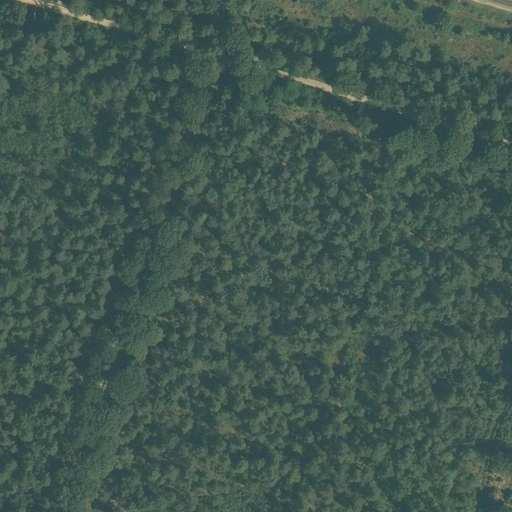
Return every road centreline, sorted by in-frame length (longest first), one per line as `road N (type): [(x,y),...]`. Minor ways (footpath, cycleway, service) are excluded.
road 1 (track): [(224,59),(64,511)]
road 2 (track): [(224,59),(511,142)]
road 3 (track): [(26,0),(224,59)]
